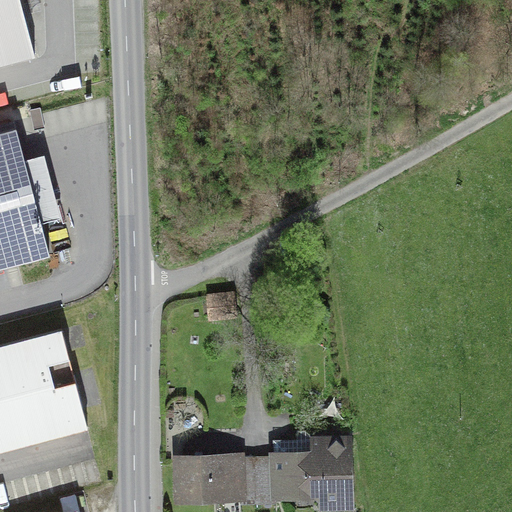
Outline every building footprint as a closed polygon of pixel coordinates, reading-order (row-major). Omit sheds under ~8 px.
[(17,0),(0,0),(0,59),(31,51),(17,0)] [(0,260),(43,250),(12,135),(0,137),(0,260)] [(232,315),(230,295),(206,297),(208,317),(232,315)] [(55,336),(0,350),(0,451),(80,431),(55,336)] [(253,458),(255,503),(274,503),(274,495),(319,493),(319,507),(348,506),(347,488),(349,488),(347,438),(313,439),(313,454),(272,455),(272,457),(253,458)] [(255,503),(253,458),(253,456),(175,459),(177,498),(239,496),(239,504),(255,503)]
